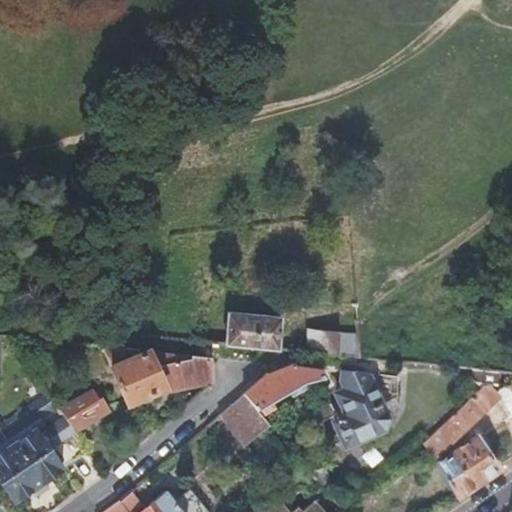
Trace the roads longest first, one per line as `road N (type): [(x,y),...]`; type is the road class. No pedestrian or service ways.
road 1 (track): [(511,200),(353,314),(286,326),(283,348),(241,366)]
road 2 (residential): [(71,511),(241,366)]
